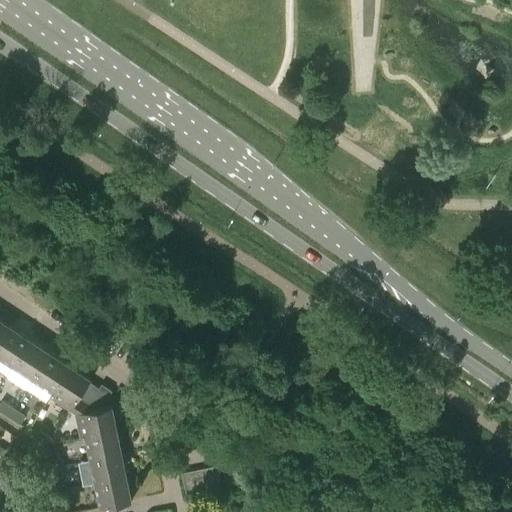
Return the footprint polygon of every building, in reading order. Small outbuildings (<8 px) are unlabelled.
[(0,318),(0,341),(11,325),(0,318)] [(11,325),(0,341),(0,356),(13,365),(31,338),(11,325)] [(31,338),(13,365),(33,378),(51,351),(31,338)] [(50,395),(71,364),(51,351),(33,378),(52,391),(50,395)] [(50,395),(76,412),(77,420),(99,387),(89,380),(91,378),(71,364),(50,395)] [(99,387),(77,420),(81,436),(117,428),(112,404),(109,405),(108,398),(113,390),(102,383),(99,387)] [(0,401),(0,409),(8,415),(14,406),(2,398),(0,401)] [(14,406),(8,415),(20,423),(26,414),(15,407),(14,406)] [(47,445),(53,436),(41,428),(35,437),(47,445)] [(90,458),(122,452),(117,428),(81,436),(85,436),(90,458)] [(9,443),(2,455),(10,461),(18,449),(9,443)] [(48,452),(51,466),(62,464),(59,450),(48,452)] [(95,482),(127,475),(122,452),(90,458),(95,482)] [(0,471),(2,473),(10,461),(2,455),(0,457),(0,471)] [(223,463),(227,484),(241,482),(236,460),(223,463)] [(64,478),(62,464),(51,466),(54,480),(64,478)] [(217,464),(205,467),(210,490),(222,488),(217,464)] [(210,490),(205,467),(194,469),(199,493),(210,490)] [(187,495),(199,493),(194,469),(182,471),(187,495)] [(132,500),(127,475),(95,482),(100,506),(132,500)] [(71,489),(57,492),(60,511),(70,511),(71,511),(70,505),(74,504),(71,489)]
